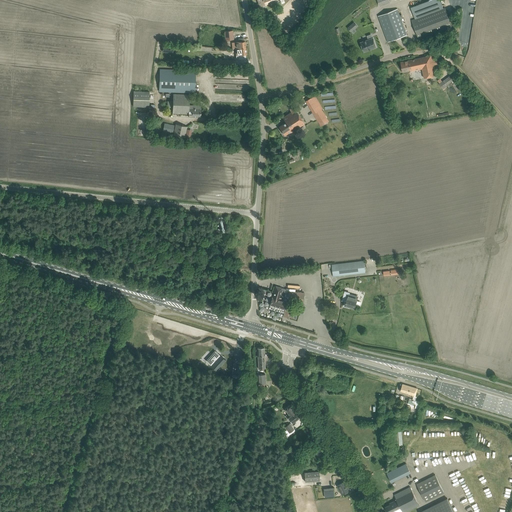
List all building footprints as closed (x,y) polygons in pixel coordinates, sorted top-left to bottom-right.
[(478,13),(478,11),(478,10),(477,8),(477,7),(476,6),(475,5),(474,4),(472,3),(470,3),(468,3),(467,4),(465,4),(464,5),(463,7),(462,8),(462,9),(461,11),(461,12),(462,14),(463,16),(464,17),(465,18),(466,19),(467,19),(469,20),(471,20),(473,19),(474,18),(476,17),(477,16),(477,15),(478,13)] [(412,21),(417,34),(419,39),(452,27),(450,22),(445,9),(412,21)] [(378,17),(386,37),(388,42),(407,35),(405,30),(397,10),(378,17)] [(354,22),(347,28),(351,32),(357,26),(354,22)] [(224,31),(225,40),(233,39),(232,30),(224,31)] [(234,42),(235,48),(245,47),(245,41),(243,41),(243,38),(238,39),(238,42),(234,42)] [(360,42),(361,43),(362,45),(361,47),(361,49),(363,49),(364,52),(376,47),(373,38),(360,42)] [(245,47),(235,48),(236,55),(236,57),(239,57),(239,59),(246,58),(245,54),(246,54),(245,47)] [(400,62),(403,72),(411,70),(411,71),(422,69),(424,78),(437,76),(436,72),(434,65),(438,64),(437,59),(433,60),(432,55),(400,62)] [(159,91),(190,93),(195,93),(196,71),(160,69),(159,91)] [(449,76),(439,84),(443,89),(447,86),(448,88),(454,83),(449,76)] [(133,91),(133,107),(149,107),(150,92),(133,91)] [(188,116),(195,117),(200,117),(201,108),(200,108),(201,105),(189,105),(189,94),(173,94),(172,113),(188,114),(188,116)] [(314,96),(306,101),(309,105),(319,123),(327,118),(321,109),(316,101),(314,96)] [(283,118),(286,122),(288,125),(292,123),(296,129),(304,123),(293,107),(289,109),(291,112),(283,118)] [(296,129),(292,123),(288,125),(286,122),(279,127),(284,135),(290,132),(291,132),(296,129)] [(164,123),(162,131),(173,134),(175,125),(164,123)] [(175,124),(173,134),(184,137),(187,126),(175,124)] [(332,264),(333,276),(365,273),(364,261),(332,264)] [(275,286),(274,290),(270,305),(285,309),(287,302),(288,301),(303,303),(304,292),(295,292),(295,289),(286,289),(280,288),(275,286)] [(345,292),(342,300),(345,301),(344,306),(349,308),(350,306),(354,307),(355,304),(359,305),(360,302),(356,301),(357,297),(353,295),(349,294),(349,293),(345,292)] [(132,315),(132,316),(133,316),(131,322),(130,322),(150,328),(152,322),(132,315)] [(257,347),(258,369),(265,368),(264,347),(257,347)] [(181,359),(188,364),(194,355),(187,351),(181,359)] [(214,362),(210,366),(216,371),(226,360),(220,355),(216,359),(214,357),(211,360),(214,362)] [(265,374),(257,374),(257,384),(266,383),(265,374)] [(413,396),(415,397),(416,393),(417,388),(402,384),(402,385),(401,386),(402,386),(400,391),(408,394),(413,396)] [(409,399),(408,404),(414,406),(417,397),(415,397),(413,396),(412,400),(409,399)] [(290,405),(284,409),(289,416),(288,418),(292,423),(299,417),(290,405)] [(284,427),(289,433),(294,429),(290,423),(284,427)] [(406,463),(391,471),(387,473),(391,482),(411,473),(406,463)] [(304,472),(305,482),(319,481),(318,471),(304,472)] [(435,474),(417,483),(425,500),(426,500),(426,501),(444,492),(435,474)] [(337,484),(341,492),(341,494),(349,490),(349,489),(354,486),(351,480),(346,482),(345,481),(337,484)] [(324,488),(325,497),(335,496),(334,487),(324,488)] [(404,511),(419,504),(411,487),(399,493),(395,495),(397,501),(395,502),(394,501),(390,503),(390,505),(385,507),(387,511),(390,511),(400,507),(402,511),(404,511)] [(419,511),(454,511),(447,498),(419,511)]
